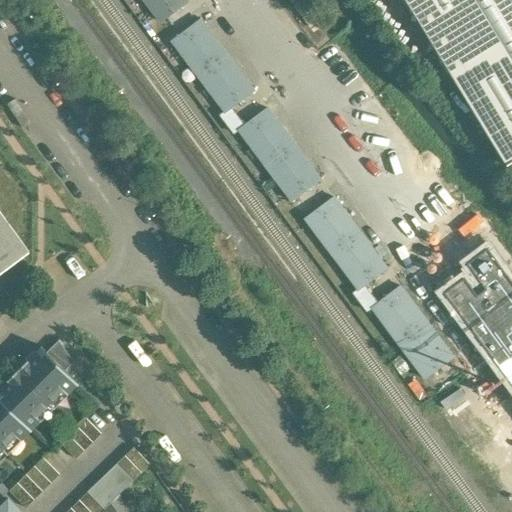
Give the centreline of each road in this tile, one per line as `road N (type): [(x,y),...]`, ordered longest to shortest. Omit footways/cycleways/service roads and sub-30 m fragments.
road 1 (residential): [(0,47),(122,206),(141,251),(0,354)]
road 2 (residential): [(243,0),(410,239)]
